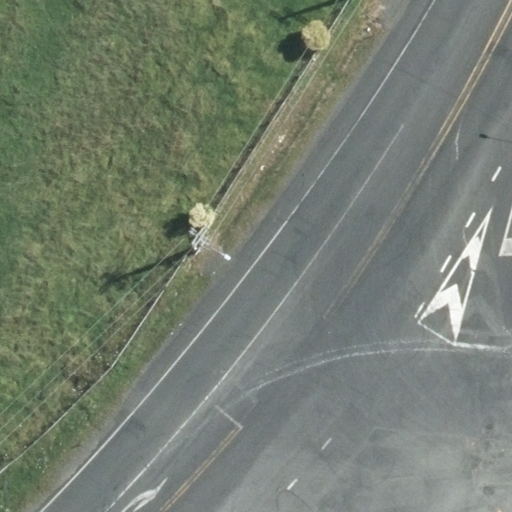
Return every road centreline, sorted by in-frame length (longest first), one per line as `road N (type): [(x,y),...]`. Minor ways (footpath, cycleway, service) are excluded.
road 1 (secondary): [(258,397),(347,287),(511,4)]
road 2 (unclassified): [(258,397),(511,445)]
road 3 (unclassified): [(374,511),(258,397)]
road 4 (secondary): [(156,511),(258,397)]
